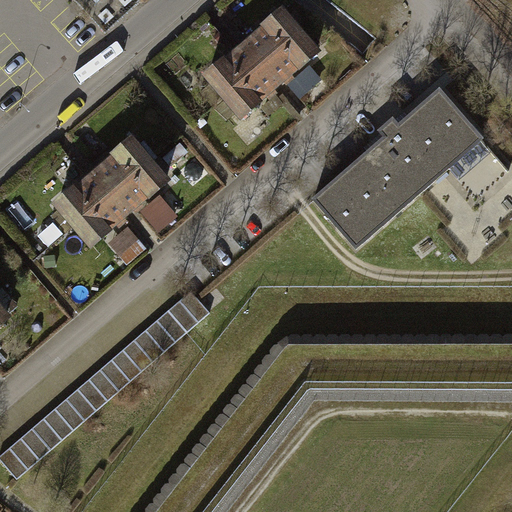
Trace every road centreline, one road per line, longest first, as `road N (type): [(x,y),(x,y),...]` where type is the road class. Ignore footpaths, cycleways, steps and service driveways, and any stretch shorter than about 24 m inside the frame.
road 1 (residential): [(0,405),(452,16)]
road 2 (track): [(241,511),(319,411),(511,411)]
road 3 (residential): [(0,161),(185,0)]
